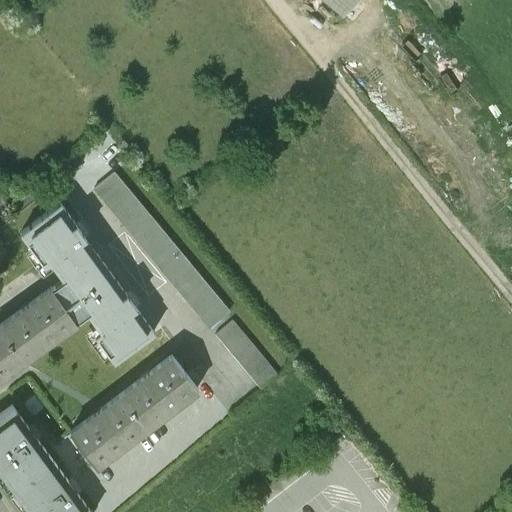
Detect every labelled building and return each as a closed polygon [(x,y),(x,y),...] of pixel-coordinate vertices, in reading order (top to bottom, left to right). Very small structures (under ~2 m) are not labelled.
[(326,0),(343,14),(355,0),(326,0)] [(113,171),(93,188),(208,328),(229,311),(113,171)] [(62,277),(49,286),(75,321),(86,313),(100,331),(94,335),(113,360),(153,331),(87,238),(59,201),(19,232),(44,265),(49,261),(52,265),(62,277)] [(0,375),(75,321),(49,286),(0,322),(0,375)] [(233,318),(214,334),(258,388),(277,373),(233,318)] [(196,389),(170,355),(70,431),(95,466),(196,389)] [(91,511),(12,404),(0,412),(0,472),(29,511),(91,511)]
